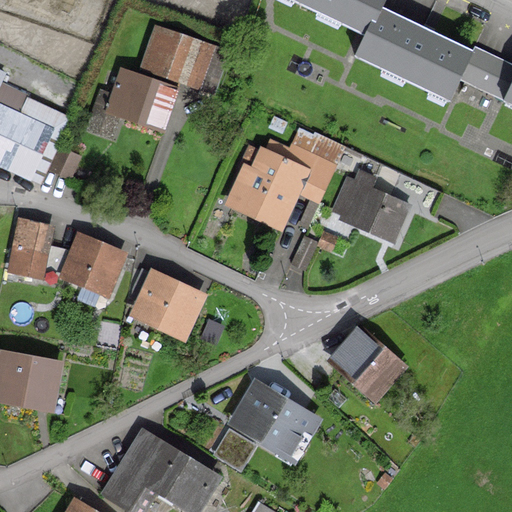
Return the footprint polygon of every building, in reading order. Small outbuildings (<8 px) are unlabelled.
[(289,0),(323,15),(366,36),(368,36),(381,10),(385,0),(289,0)] [(381,10),(368,36),(366,36),(356,58),(448,102),(460,78),(465,81),(477,54),(470,52),(381,10)] [(159,33),(147,66),(181,78),(217,91),(229,57),(159,33)] [(511,68),(478,52),(477,54),(465,81),(505,100),(504,102),(511,106),(511,68)] [(178,87),(181,78),(147,66),(142,82),(120,74),(112,98),(101,94),(90,127),(111,134),(119,111),(164,127),(178,87)] [(0,163),(42,183),(71,118),(0,85),(0,83),(4,74),(0,72),(0,163)] [(252,149),(230,201),(282,224),(298,188),(320,199),(344,148),(319,135),(310,152),(305,150),(302,157),(271,143),(266,155),(252,149)] [(61,148),(51,170),(69,179),(79,157),(61,148)] [(334,211),(395,238),(409,209),(371,193),(376,182),(361,175),(358,183),(349,178),(334,211)] [(12,271),(40,277),(44,256),(50,229),(21,223),(12,271)] [(324,233),(319,244),(330,249),(335,238),(324,233)] [(304,237),(292,264),(304,270),(317,243),(304,237)] [(46,248),(44,256),(40,277),(63,282),(67,274),(86,282),(84,287),(110,297),(122,269),(116,267),(121,255),(81,239),(74,254),(46,248)] [(133,289),(131,299),(142,304),(138,312),(182,333),(199,298),(179,288),(181,286),(168,280),(167,283),(141,271),(133,289)] [(358,330),(333,358),(377,397),(402,369),(358,330)] [(5,356),(0,382),(0,396),(49,406),(57,365),(5,356)] [(256,386),(234,421),(289,455),(311,419),(256,386)] [(237,461),(249,441),(229,428),(217,449),(237,461)] [(142,436),(104,497),(127,511),(144,511),(160,487),(195,509),(215,477),(147,435),(142,436)] [(90,511),(77,503),(71,511),(90,511)] [(274,511),(261,503),(255,511),(274,511)]
